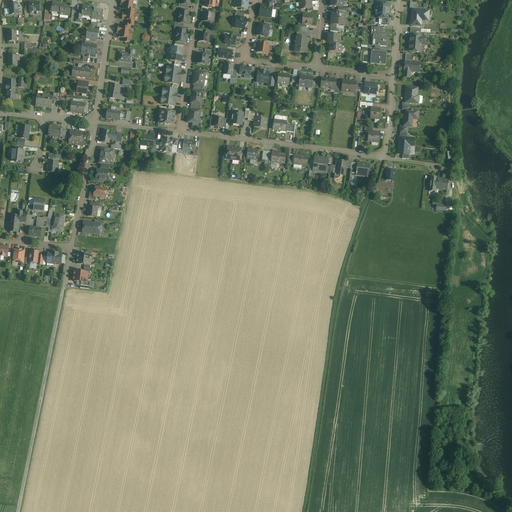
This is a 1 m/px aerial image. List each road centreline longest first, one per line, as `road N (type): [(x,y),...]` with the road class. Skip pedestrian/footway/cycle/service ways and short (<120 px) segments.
road 1 (track): [(304,511),(340,286),(383,157)]
road 2 (residential): [(178,131),(383,157),(394,73)]
road 3 (unclassified): [(17,511),(71,247)]
road 4 (residential): [(178,131),(197,0)]
road 5 (residential): [(71,247),(94,121)]
road 6 (residential): [(317,67),(251,61),(254,0)]
road 7 (residential): [(94,121),(112,0)]
